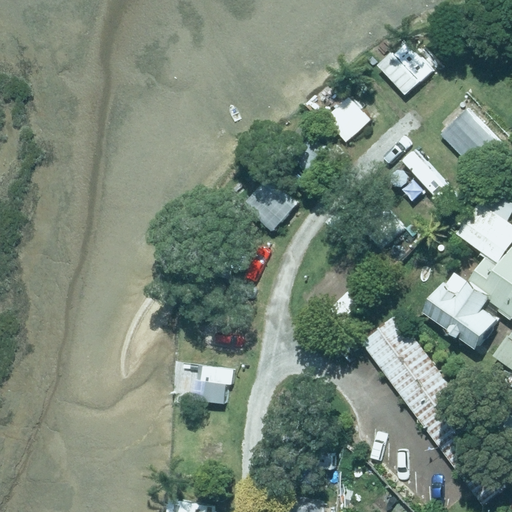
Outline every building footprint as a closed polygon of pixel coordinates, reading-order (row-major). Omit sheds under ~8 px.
[(415,41),(385,66),(409,94),(438,70),(415,41)] [(376,119),(354,95),(329,119),(351,143),(376,119)] [(473,106),(444,133),(483,174),(511,147),(473,106)] [(302,168),(316,182),(346,153),(332,138),(302,168)] [(469,191),(456,176),(450,182),(414,143),(400,156),(450,209),(469,191)] [(247,201),(278,231),(307,200),(276,170),(247,201)] [(493,256),(504,265),(511,254),(511,196),(498,186),(465,231),(488,248),(486,251),(493,256)] [(389,250),(380,258),(394,272),(425,243),(387,203),(364,224),(389,250)] [(332,255),(310,275),(349,319),(371,299),(332,255)] [(511,270),(504,265),(493,256),(475,281),(461,271),(432,307),(485,351),(511,317),(511,340),(499,356),(511,366),(511,270)] [(511,460),(404,315),(370,340),(491,505),(511,490),(511,460)] [(202,319),(201,335),(239,336),(239,320),(202,319)] [(191,364),(190,380),(206,381),(204,401),(237,404),(238,393),(244,393),(245,381),(239,381),(240,368),(191,364)] [(185,501),(183,511),(214,511),(215,504),(185,501)]
